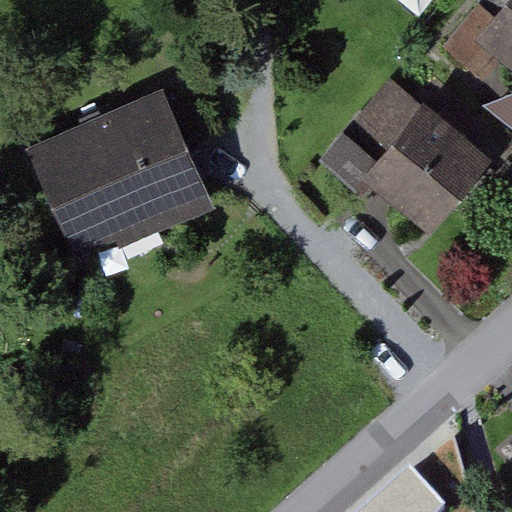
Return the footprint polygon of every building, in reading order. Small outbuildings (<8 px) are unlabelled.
[(409,0),(422,10),(430,0),(409,0)] [(511,0),(494,0),(470,30),(511,62),(511,0)] [(341,149),(442,229),(498,159),(397,79),(341,149)] [(511,91),(483,103),(511,126),(511,91)] [(174,95),(39,151),(86,264),(221,208),(174,95)] [(422,466),(411,455),(348,511),(471,511),(452,439),(422,466)]
